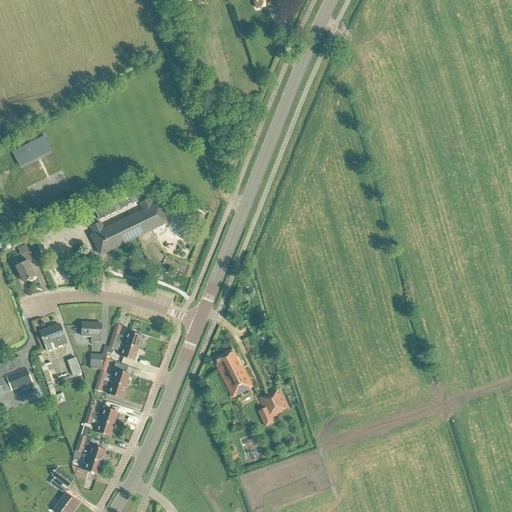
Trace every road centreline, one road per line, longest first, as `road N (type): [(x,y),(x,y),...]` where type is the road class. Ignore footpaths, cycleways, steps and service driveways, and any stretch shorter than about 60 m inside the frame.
road 1 (primary): [(198,321),(332,0)]
road 2 (primary): [(116,511),(198,321)]
road 3 (residential): [(23,304),(90,294),(198,321)]
